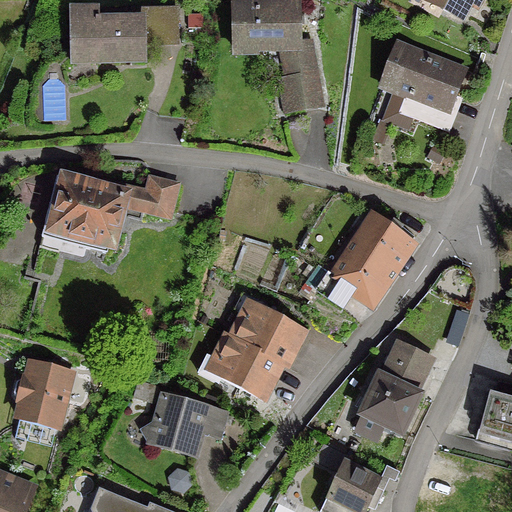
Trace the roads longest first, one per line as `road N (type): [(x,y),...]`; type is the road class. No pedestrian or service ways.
road 1 (residential): [(0,163),(110,152),(223,160),(464,220)]
road 2 (residential): [(464,220),(226,511)]
road 3 (residential): [(404,511),(479,330),(489,284),(488,251),(464,220)]
road 4 (residential): [(511,48),(464,220)]
